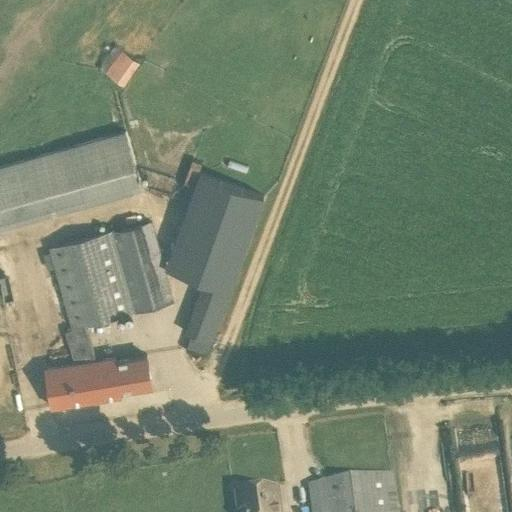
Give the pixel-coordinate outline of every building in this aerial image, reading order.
[(124,86),(140,63),(115,46),(99,69),(124,86)] [(0,166),(0,228),(142,188),(126,131),(0,166)] [(208,210),(185,275),(232,291),(265,197),(199,174),(189,203),(208,210)] [(152,222),(115,233),(137,311),(174,301),(152,222)] [(50,247),(73,329),(86,325),(137,311),(115,233),(114,229),(50,247)] [(66,331),(76,364),(97,360),(86,325),(73,329),(66,331)] [(193,335),(188,347),(209,354),(214,343),(193,335)] [(122,395),(121,391),(152,386),(147,356),(116,361),(115,357),(97,360),(76,364),(45,369),(52,407),(122,395)] [(507,511),(500,443),(456,448),(462,511),(507,511)] [(396,511),(392,475),(310,486),(313,511),(396,511)] [(272,490),(236,495),(238,511),(241,511),(247,511),(280,511),(280,505),(274,506),(272,490)]
